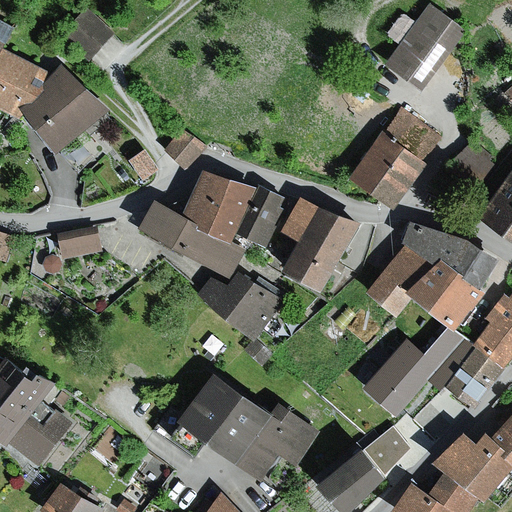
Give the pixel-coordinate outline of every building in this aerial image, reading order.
[(463,27),(428,3),(414,23),(401,14),(385,37),(397,45),(384,65),(419,89),(463,27)] [(115,33),(87,8),(62,36),(90,61),(102,48),(115,33)] [(0,48),(1,48),(12,28),(0,20),(0,48)] [(52,73),(1,48),(0,48),(0,107),(15,115),(19,111),(52,73)] [(83,128),(109,108),(60,63),(52,73),(19,111),(53,152),(56,150),(83,128)] [(385,134),(425,161),(441,138),(401,110),(385,134)] [(205,147),(181,127),(162,150),(174,160),(186,170),(205,147)] [(83,128),(56,150),(78,171),(102,153),(83,128)] [(385,134),(380,131),(350,176),(394,206),(425,161),(385,134)] [(473,142),(454,169),(475,183),(493,156),(473,142)] [(143,149),(127,160),(141,180),(157,169),(143,149)] [(511,170),(478,219),(511,242),(511,170)] [(200,173),(179,213),(198,222),(195,228),(228,242),(233,230),(251,191),(254,184),(200,173)] [(260,185),(237,233),(265,246),(283,209),(279,207),(284,197),(260,185)] [(280,270),(321,290),(357,223),(300,197),(282,230),(297,240),(280,270)] [(228,278),(244,249),(228,242),(195,228),(198,222),(179,213),(153,199),(138,227),(228,278)] [(398,244),(403,246),(434,262),(439,257),(462,274),(460,277),(479,289),(498,259),(463,238),(407,220),(398,244)] [(0,231),(0,260),(5,262),(14,236),(0,231)] [(101,251),(98,233),(58,239),(61,257),(101,251)] [(434,262),(403,246),(365,292),(396,317),(412,297),(404,290),(434,262)] [(52,255),(46,257),(42,264),(45,270),(51,273),(58,270),(61,263),(59,257),(52,255)] [(484,292),(479,289),(460,277),(462,274),(439,257),(434,262),(404,290),(412,297),(454,329),(484,292)] [(252,336),(278,300),(237,270),(227,284),(210,276),(196,292),(252,336)] [(503,368),(511,357),(511,293),(509,297),(504,293),(484,318),(490,322),(472,345),(503,368)] [(328,337),(330,338),(332,339),(334,339),(337,338),(339,336),(340,334),(340,332),(340,329),(339,327),(337,325),(335,324),(332,324),(330,325),(328,326),(326,328),(326,330),(326,332),(326,335),(328,337)] [(441,382),(472,345),(444,324),(422,351),(403,334),(357,384),(391,411),(425,374),(439,385),(441,382)] [(254,338),(243,349),(260,366),(271,355),(254,338)] [(472,345),(441,382),(473,408),(503,368),(472,345)] [(7,440),(39,398),(54,381),(25,365),(21,370),(3,356),(0,360),(0,440),(4,443),(7,440)] [(269,412),(213,372),(178,421),(234,461),(269,412)] [(69,422),(39,398),(7,440),(38,463),(69,422)] [(275,400),(269,412),(234,461),(259,479),(277,453),(295,464),(318,430),(275,400)] [(511,413),(490,436),(511,452),(504,459),(511,466),(511,413)] [(511,452),(490,436),(484,431),(475,442),(463,431),(433,464),(443,471),(479,495),(485,499),(511,469),(511,466),(504,459),(511,452)] [(344,511),(385,478),(359,447),(316,483),(340,511),(344,511)] [(467,511),(479,495),(443,471),(427,494),(414,485),(392,511),(467,511)] [(98,511),(102,507),(58,480),(39,508),(45,511),(98,511)] [(241,511),(220,490),(205,511),(241,511)] [(122,498),(115,509),(119,511),(133,511),(137,507),(122,498)]
